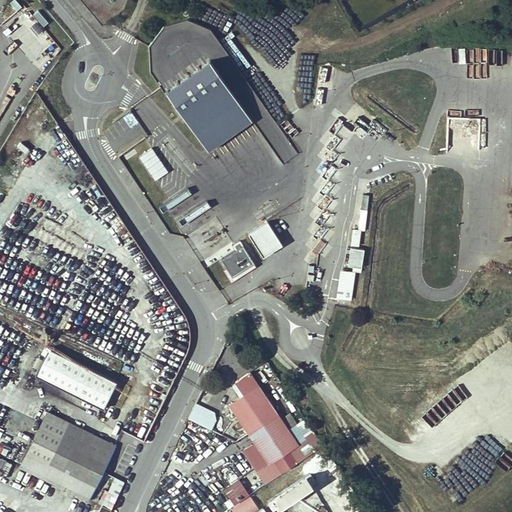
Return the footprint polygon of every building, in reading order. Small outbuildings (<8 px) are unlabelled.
[(34,16),(43,27),(48,23),(39,12),(34,16)] [(12,36),(20,27),(16,23),(8,32),(12,36)] [(210,60),(166,92),(208,152),(252,120),(210,60)] [(151,148),(138,157),(155,181),(168,172),(151,148)] [(268,221),(248,234),(263,258),(283,245),(268,221)] [(361,229),(352,228),(350,246),(359,246),(361,229)] [(236,250),(221,259),(226,268),(232,277),(254,263),(240,240),(232,245),(236,250)] [(364,250),(350,247),(347,266),(361,268),(364,250)] [(232,277),(226,268),(223,270),(231,283),(257,267),(254,263),(232,277)] [(355,272),(340,270),(336,299),(352,301),(355,272)] [(34,373),(105,404),(118,375),(46,344),(34,373)] [(245,449),(259,470),(298,444),(250,372),(235,382),(244,395),(230,405),(255,443),(245,449)] [(150,389),(128,436),(143,443),(166,397),(150,389)] [(496,393),(487,400),(495,410),(504,402),(496,393)] [(216,426),(219,421),(196,404),(193,409),(216,426)] [(115,445),(47,413),(21,469),(87,501),(115,445)] [(128,451),(102,505),(111,509),(137,456),(128,451)] [(265,498),(272,508),(315,479),(307,468),(273,491),(274,493),(265,498)]
